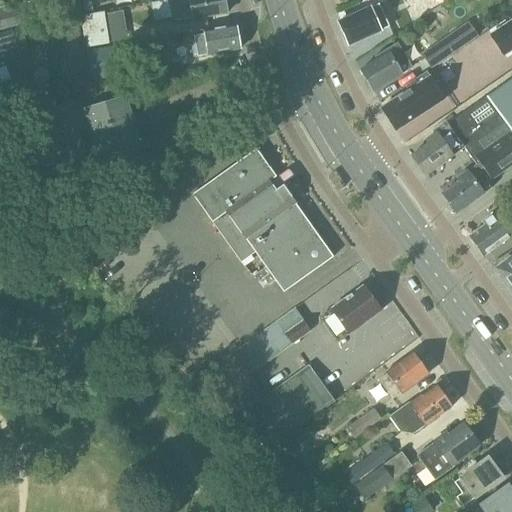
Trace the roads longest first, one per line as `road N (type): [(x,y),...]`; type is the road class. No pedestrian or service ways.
road 1 (residential): [(396,223),(366,246),(511,443)]
road 2 (residential): [(511,321),(385,142)]
road 3 (secondary): [(511,378),(396,223)]
road 4 (residential): [(239,0),(282,116),(314,100)]
road 5 (residential): [(385,142),(356,100),(316,0)]
